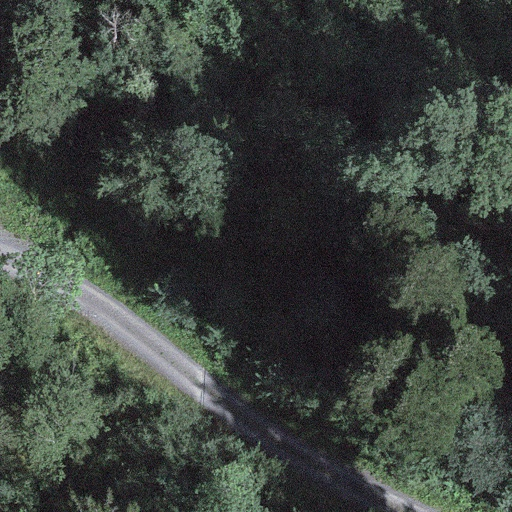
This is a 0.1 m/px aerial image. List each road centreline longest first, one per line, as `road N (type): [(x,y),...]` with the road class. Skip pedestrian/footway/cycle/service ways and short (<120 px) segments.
road 1 (track): [(511,246),(445,236),(229,60),(57,0)]
road 2 (track): [(0,256),(59,270),(448,511)]
